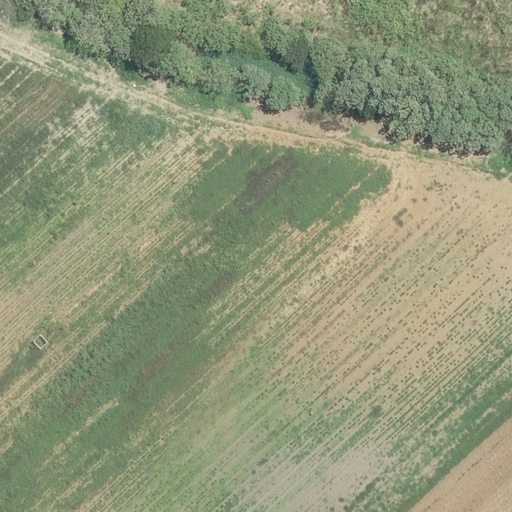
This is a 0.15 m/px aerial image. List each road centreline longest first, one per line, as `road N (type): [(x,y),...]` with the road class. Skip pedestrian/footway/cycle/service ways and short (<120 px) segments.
road 1 (unknown): [(497,56),(30,318)]
road 2 (unknown): [(141,250),(61,392),(50,438),(52,484),(65,511)]
